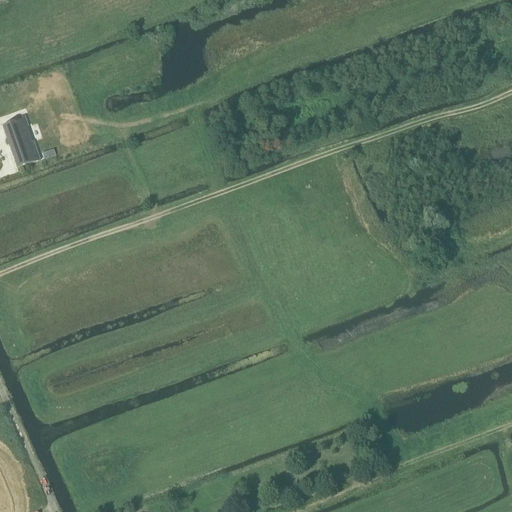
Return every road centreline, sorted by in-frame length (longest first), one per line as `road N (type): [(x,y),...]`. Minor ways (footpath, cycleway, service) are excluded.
road 1 (track): [(511,93),(155,216)]
road 2 (track): [(221,192),(301,360),(367,399),(399,467)]
road 3 (track): [(511,424),(291,511)]
road 4 (track): [(155,216),(0,274)]
road 5 (unclassified): [(54,511),(0,386)]
